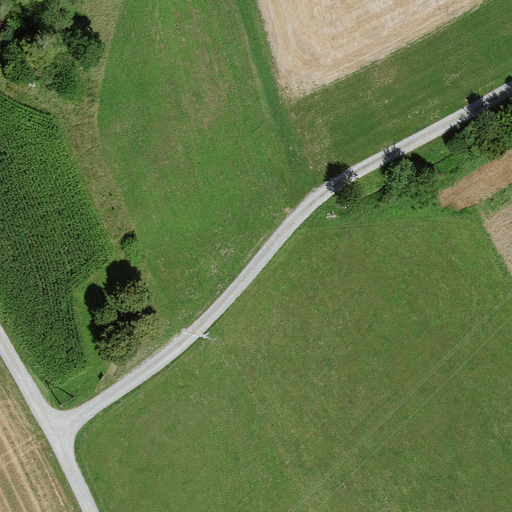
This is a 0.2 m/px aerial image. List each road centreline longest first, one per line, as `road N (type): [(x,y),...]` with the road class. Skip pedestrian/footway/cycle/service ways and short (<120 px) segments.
road 1 (track): [(61,439),(204,334),(329,198),(511,94)]
road 2 (track): [(0,338),(61,439),(93,511)]
